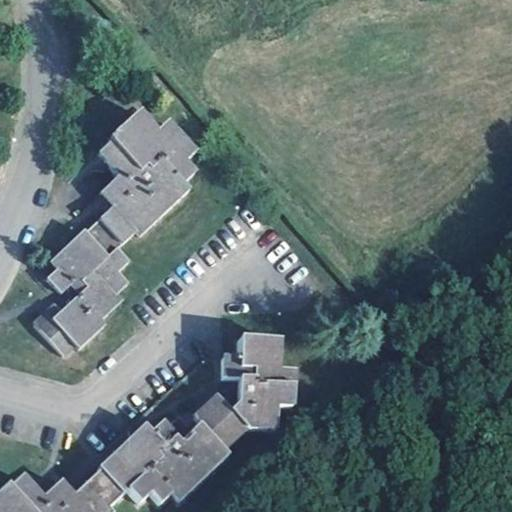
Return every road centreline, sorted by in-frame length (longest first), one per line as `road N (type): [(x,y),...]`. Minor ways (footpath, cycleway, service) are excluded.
road 1 (residential): [(263,266),(96,403),(60,412),(0,393)]
road 2 (residential): [(33,0),(39,111),(0,257)]
